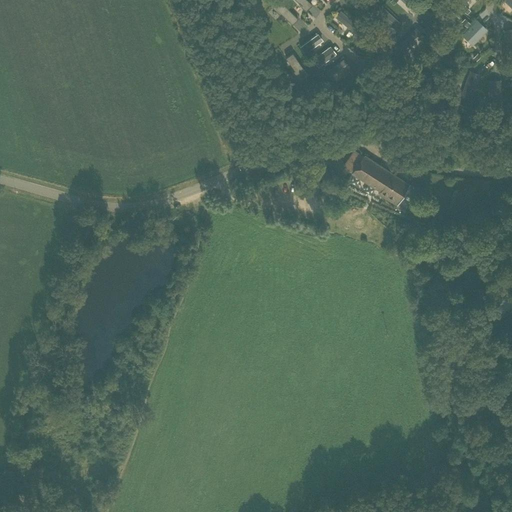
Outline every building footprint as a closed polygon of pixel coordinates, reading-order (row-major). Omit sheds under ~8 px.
[(275,16),(278,26),(286,23),(278,0),(275,0),(270,2),(275,16)] [(301,6),(305,11),(312,4),(307,0),(296,0),(302,5),(301,6)] [(374,4),(368,0),(355,0),(369,11),(374,4)] [(401,0),(412,10),(418,3),(414,0),(401,0)] [(453,25),(459,18),(442,2),(436,9),(453,25)] [(470,10),(465,5),(462,9),(467,13),(470,10)] [(378,14),(394,29),(400,23),(384,8),(378,14)] [(335,17),(352,31),(358,24),(340,10),(335,17)] [(465,18),(461,22),(467,26),(470,23),(465,18)] [(477,19),(462,34),(472,45),(488,30),(477,19)] [(427,34),(431,30),(427,25),(423,29),(427,34)] [(416,27),(398,47),(406,55),(425,35),(416,27)] [(366,28),(361,34),(376,49),(384,44),(366,28)] [(355,40),(360,36),(355,32),(351,36),(355,40)] [(322,41),(317,34),(299,47),(304,54),(322,41)] [(284,58),(289,66),(297,62),(284,41),(277,45),(285,58),(284,58)] [(330,45),(312,59),(318,67),(336,53),(330,45)] [(476,61),(481,56),(478,53),(473,58),(476,61)] [(343,58),(326,72),(331,79),(349,66),(343,58)] [(392,64),(385,67),(388,73),(394,70),(392,64)] [(469,70),(461,95),(471,99),(480,74),(469,70)] [(500,79),(489,80),(492,107),(503,106),(500,79)] [(354,149),(343,165),(353,172),(352,173),(380,191),(379,192),(396,204),(398,201),(409,184),(364,155),(354,149)] [(322,179),(329,169),(317,161),(310,171),(322,179)] [(435,297),(446,296),(446,288),(434,289),(435,297)] [(453,368),(464,364),(461,356),(450,360),(453,368)] [(450,370),(457,389),(469,384),(462,366),(450,370)]
